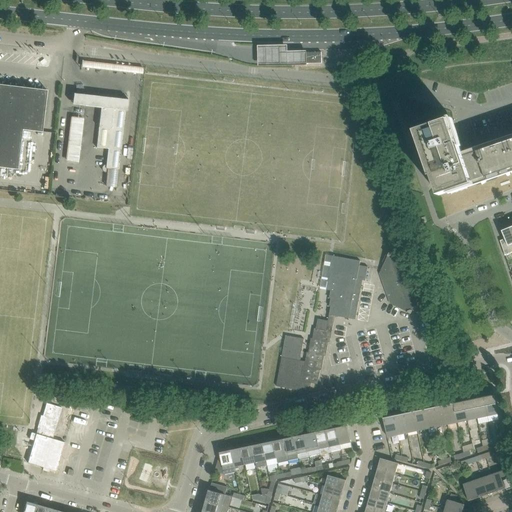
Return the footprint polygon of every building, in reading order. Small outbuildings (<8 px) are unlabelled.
[(290,42),(260,42),(260,61),(305,60),(305,50),(307,50),(307,48),(290,48),(290,42)] [(322,61),(322,57),(322,50),(307,50),(305,50),(305,60),(305,61),(322,61)] [(91,60),(90,66),(132,71),(133,65),(91,60)] [(0,84),(0,167),(18,170),(22,130),(42,132),(47,90),(0,84)] [(74,94),(73,105),(85,106),(101,108),(96,147),(108,149),(106,165),(105,165),(104,165),(103,165),(103,166),(102,166),(102,167),(102,168),(102,169),(102,170),(103,171),(104,172),(105,172),(106,172),(107,172),(108,172),(109,171),(110,169),(119,170),(118,171),(119,171),(126,111),(127,111),(128,100),(127,100),(111,98),(110,98),(106,96),(103,95),(102,97),(87,95),(87,93),(82,93),(77,94),(74,94)] [(69,137),(82,138),(84,119),(71,118),(69,137)] [(511,135),(462,152),(460,147),(462,146),(454,123),(452,118),(417,130),(422,144),(434,179),(435,184),(439,196),(442,195),(448,192),(449,193),(449,194),(511,172),(511,135)] [(67,161),(79,163),(81,143),(69,142),(67,161)] [(499,241),(505,255),(506,255),(505,254),(510,251),(511,253),(511,251),(511,250),(511,226),(511,227),(502,231),(505,239),(501,241),(501,240),(499,241)] [(420,292),(419,291),(410,264),(409,264),(409,263),(392,255),(393,254),(389,253),(388,254),(387,256),(388,256),(380,273),(391,304),(400,308),(408,312),(407,312),(411,314),(412,311),(412,310),(420,293),(419,293),(420,292)] [(332,256),(331,264),(329,274),(331,274),(329,282),(331,283),(329,290),(331,291),(329,299),(331,299),(329,307),(331,307),(329,315),(349,318),(350,314),(356,316),(363,280),(365,281),(368,267),(360,265),(360,261),(332,256)] [(307,352),(305,362),(300,361),(304,339),(286,335),(282,357),(276,387),(299,391),(299,389),(310,391),(311,383),(318,384),(320,370),(322,370),(325,356),(326,356),(328,342),(330,343),(334,322),(318,319),(316,328),(314,328),(313,338),(311,338),(308,352),(307,352)] [(488,416),(498,414),(494,395),(484,397),(488,416)] [(488,416),(484,397),(474,399),(478,418),(488,416)] [(478,418),(474,399),(463,401),(468,420),(478,418)] [(468,420),(463,401),(453,403),(457,422),(468,420)] [(57,471),(65,443),(53,439),(62,408),(46,403),(43,416),(41,415),(37,428),(39,428),(37,434),(36,434),(36,435),(31,433),(30,439),(34,440),(28,463),(43,468),(43,470),(49,472),(49,469),(57,471)] [(457,422),(453,403),(453,404),(444,406),(447,424),(457,422)] [(447,424),(444,406),(434,408),(437,426),(447,424)] [(437,426),(434,408),(423,410),(427,429),(437,426)] [(427,429),(423,410),(413,412),(417,431),(427,429)] [(417,431),(413,412),(403,415),(407,433),(417,431)] [(407,433),(403,415),(393,417),(397,435),(407,433)] [(397,435),(393,417),(384,419),(387,437),(397,435)] [(340,445),(351,442),(347,426),(337,428),(340,445)] [(341,450),(340,445),(337,428),(326,431),(331,452),(341,450)] [(326,431),(315,433),(320,454),(331,452),(326,431)] [(315,433),(305,435),(309,456),(320,454),(315,433)] [(309,456),(305,435),(294,437),(299,459),(309,456)] [(294,437),(284,440),(288,461),(299,459),(294,437)] [(484,446),(485,450),(491,448),(490,444),(488,445),(487,438),(482,439),(484,446)] [(284,440),(273,442),(277,458),(278,463),(288,461),(284,440)] [(266,460),(277,458),(273,442),(263,444),(266,460)] [(252,446),(255,462),(257,467),(267,465),(266,460),(263,444),(252,446)] [(245,465),(255,462),(252,446),(242,449),(245,465)] [(234,467),(245,465),(242,449),(231,451),(234,467)] [(223,469),(234,467),(231,451),(220,453),(221,458),(219,459),(215,471),(222,473),(223,469)] [(381,458),(378,468),(396,473),(398,463),(381,458)] [(378,468),(375,478),(393,483),(396,473),(378,468)] [(501,472),(506,488),(507,490),(511,488),(511,474),(510,469),(501,472)] [(492,475),(497,491),(506,488),(501,472),(492,475)] [(343,490),(346,480),(328,475),(325,485),(343,490)] [(488,495),(497,491),(492,475),(482,478),(488,495)] [(375,478),(372,488),(390,493),(393,483),(375,478)] [(473,481),(478,498),(488,495),(482,478),(473,481)] [(269,490),(267,497),(271,498),(275,482),(272,481),(269,490)] [(469,501),(478,498),(473,481),(463,485),(469,500),(469,501)] [(210,490),(225,495),(227,487),(212,483),(210,490)] [(343,490),(325,485),(323,495),(341,500),(343,490)] [(372,488),(369,498),(387,503),(390,493),(372,488)] [(225,495),(210,490),(207,501),(229,507),(232,497),(225,495)] [(341,500),(323,495),(320,505),(338,510),(341,500)] [(369,498),(367,508),(382,511),(384,511),(387,503),(369,498)] [(462,511),(465,504),(463,504),(448,500),(445,509),(454,511),(462,511)] [(227,511),(229,507),(207,501),(204,511),(205,511),(227,511)] [(23,511),(34,511),(37,503),(33,502),(33,503),(26,502),(23,511)] [(45,511),(48,506),(44,505),(43,506),(37,505),(38,503),(37,503),(34,511),(45,511)]
